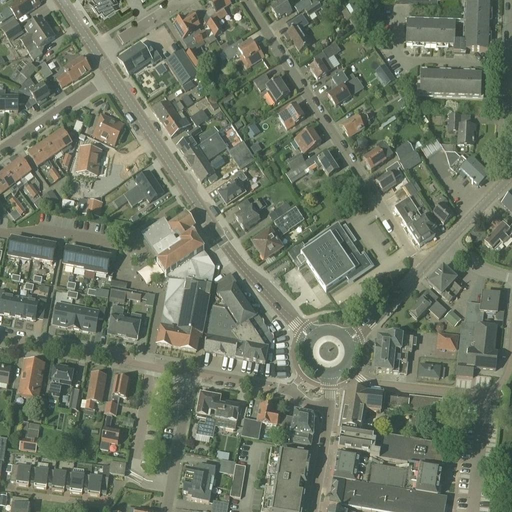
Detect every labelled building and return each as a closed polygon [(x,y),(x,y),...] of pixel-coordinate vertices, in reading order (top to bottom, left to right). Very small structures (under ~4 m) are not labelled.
[(9,9),(4,13),(8,19),(13,16),(17,23),(40,8),(39,6),(41,5),(38,0),(23,0),(9,10),(9,9)] [(91,0),(97,9),(98,10),(101,9),(104,14),(109,11),(115,7),(119,4),(116,0),(91,0)] [(224,11),(231,7),(226,0),(215,0),(209,4),(212,10),(205,14),(210,21),(217,16),(217,17),(224,12),(224,11)] [(278,0),(277,0),(281,5),(277,7),(271,11),(277,22),(285,17),(287,19),(292,15),(286,6),(289,4),(286,0),(278,0)] [(298,16),(305,12),(312,7),(317,4),(314,0),(309,3),(307,0),(294,8),(298,16)] [(467,3),(466,30),(489,31),(490,4),(467,3)] [(317,4),(312,7),(305,12),(309,19),(321,11),(322,12),(325,11),(321,5),(319,6),(318,4),(317,4)] [(199,38),(203,44),(208,40),(204,34),(202,35),(198,29),(200,28),(192,16),(185,21),(197,39),(199,38)] [(310,49),(299,31),(308,26),(302,16),(286,26),(290,32),(283,36),(287,43),(290,41),(299,56),(310,49)] [(12,17),(1,25),(2,27),(14,19),(12,17)] [(197,39),(185,21),(185,20),(173,28),(183,43),(188,40),(190,43),(193,41),(197,47),(203,44),(199,38),(197,39)] [(15,21),(1,30),(10,44),(24,35),(15,21)] [(21,43),(29,55),(38,50),(34,44),(42,39),(41,38),(49,32),(42,21),(25,32),(29,38),(21,43)] [(223,33),(215,21),(207,26),(214,38),(223,33)] [(489,31),(466,30),(466,43),(455,43),(455,25),(407,23),(406,46),(454,48),(454,55),(465,55),(466,52),(488,53),(489,31)] [(39,51),(55,40),(49,32),(41,38),(42,39),(34,44),(38,50),(29,55),(33,62),(42,57),(39,51)] [(247,71),(265,59),(261,53),(258,55),(251,44),(243,49),(239,44),(223,55),(228,63),(236,58),(238,60),(239,59),(247,71)] [(317,83),(327,76),(327,75),(334,71),(328,62),(341,53),(336,45),(321,54),(323,56),(314,62),(317,66),(310,71),(317,83)] [(153,68),(162,63),(154,51),(147,55),(141,46),(117,61),(129,78),(150,64),(153,68)] [(202,67),(192,53),(185,57),(195,71),(202,67)] [(165,65),(174,77),(182,90),(182,89),(185,94),(202,84),(182,54),(165,65)] [(72,85),(91,73),(82,60),(64,72),(66,76),(57,82),(62,90),(72,84),(72,85)] [(38,69),(46,80),(53,75),(45,64),(38,69)] [(29,65),(20,75),(14,83),(20,89),(27,81),(36,71),(29,65)] [(390,74),(380,81),(385,89),(395,82),(390,74)] [(481,98),(482,76),(421,74),(420,96),(481,98)] [(353,75),(347,80),(357,95),(364,90),(353,75)] [(335,110),(350,100),(347,95),(352,92),(342,76),(332,83),(337,91),(332,95),(327,99),(335,110)] [(254,84),(259,91),(261,95),(267,90),(277,106),(290,98),(279,82),(271,87),(269,83),(266,77),(254,84)] [(30,80),(19,91),(23,92),(33,108),(49,99),(42,87),(36,91),(30,80)] [(23,92),(19,91),(18,93),(18,100),(5,100),(5,114),(18,114),(18,107),(24,107),(27,112),(33,108),(23,92)] [(210,95),(205,99),(214,112),(219,109),(210,95)] [(153,114),(162,128),(177,118),(176,117),(180,115),(188,110),(187,109),(193,105),(187,97),(181,101),(183,103),(178,106),(176,103),(170,107),(168,105),(153,114)] [(282,121),(288,117),(295,128),(305,121),(296,107),(289,112),(287,109),(278,115),(282,121)] [(202,112),(190,120),(196,129),(208,121),(202,112)] [(364,118),(358,122),(356,120),(342,129),(349,141),(355,136),(356,137),(364,131),(362,129),(369,124),(368,123),(374,119),(370,114),(364,118)] [(88,129),(92,119),(88,117),(83,127),(88,129)] [(101,117),(97,129),(103,132),(110,135),(109,138),(112,139),(118,141),(124,128),(101,117)] [(185,131),(190,128),(185,121),(181,124),(177,118),(162,128),(171,141),(186,131),(185,131)] [(74,131),(79,133),(83,125),(77,122),(74,131)] [(255,125),(246,131),(251,139),(260,133),(255,125)] [(475,134),(475,128),(458,127),(457,148),(465,149),(465,146),(472,146),(474,146),(474,143),(473,143),(473,134),(475,134)] [(195,147),(191,141),(202,134),(198,128),(186,136),(190,141),(177,150),(201,186),(207,182),(210,186),(218,181),(213,174),(221,169),(216,162),(208,167),(204,161),(215,153),(216,155),(225,149),(241,173),(255,163),(232,128),(219,136),(204,146),(202,142),(201,143),(195,147)] [(103,132),(97,129),(93,139),(114,149),(118,141),(112,139),(109,138),(110,135),(103,132)] [(204,146),(219,136),(214,129),(198,139),(201,143),(202,142),(204,146)] [(311,131),(300,139),(294,143),(304,157),(310,154),(321,147),(311,131)] [(72,146),(70,143),(63,133),(56,137),(61,145),(57,148),(61,154),(72,146)] [(44,145),(54,159),(61,154),(57,148),(61,145),(56,137),(44,145)] [(420,151),(427,160),(441,150),(435,141),(420,151)] [(386,164),(394,159),(383,144),(376,149),(378,152),(372,156),(371,157),(363,162),(367,168),(367,170),(368,172),(371,173),(372,174),(386,165),(386,164)] [(400,163),(414,153),(407,144),(393,153),(400,163)] [(49,163),(54,159),(44,145),(35,152),(41,160),(45,157),(49,163)] [(251,148),(254,155),(261,152),(258,145),(251,148)] [(97,178),(102,153),(81,150),(76,174),(97,178)] [(41,160),(35,152),(28,157),(37,170),(49,163),(45,157),(41,160)] [(404,173),(420,162),(415,154),(398,164),(404,173)] [(450,171),(461,159),(456,155),(451,154),(445,154),(441,158),(450,171)] [(65,156),(63,162),(70,164),(72,158),(65,156)] [(308,170),(315,166),(317,170),(321,167),(329,179),(338,173),(328,156),(321,161),(318,156),(286,177),(290,183),(308,171),(308,170)] [(292,173),(305,165),(299,156),(286,164),(292,173)] [(467,165),(461,159),(450,171),(457,177),(460,173),(479,190),(489,179),(471,161),(467,165)] [(19,183),(20,182),(31,174),(21,161),(14,167),(19,174),(15,177),(19,183)] [(257,165),(262,173),(266,171),(261,163),(257,165)] [(270,185),(262,173),(257,165),(253,168),(261,181),(259,182),(263,189),(270,185)] [(19,174),(14,167),(4,175),(14,187),(17,192),(24,187),(20,182),(19,183),(15,177),(19,174)] [(56,184),(61,180),(54,170),(49,174),(56,184)] [(383,195),(396,188),(399,192),(410,185),(406,179),(403,181),(396,171),(376,184),(383,195)] [(128,204),(156,184),(149,174),(135,183),(138,188),(124,197),(128,204)] [(248,186),(240,174),(228,181),(231,186),(218,195),(227,209),(247,196),(243,190),(248,186)] [(14,187),(4,175),(0,177),(0,189),(0,190),(5,186),(9,191),(14,187)] [(116,181),(105,187),(109,193),(120,186),(116,181)] [(156,184),(128,204),(132,210),(146,200),(149,205),(164,195),(156,184)] [(437,229),(425,212),(416,198),(418,197),(410,185),(394,195),(399,203),(392,208),(395,212),(394,212),(395,212),(406,229),(408,231),(407,232),(419,250),(435,240),(430,234),(437,229)] [(0,190),(0,189),(0,198),(9,191),(5,186),(0,190)] [(26,190),(29,194),(35,190),(31,186),(26,190)] [(33,200),(39,195),(35,190),(29,194),(33,200)] [(58,201),(52,192),(41,200),(48,209),(58,201)] [(511,194),(502,205),(511,214),(511,194)] [(443,227),(453,217),(445,208),(448,205),(441,198),(437,202),(438,204),(435,208),(438,211),(432,216),(443,227)] [(14,208),(19,204),(15,199),(10,203),(14,208)] [(103,205),(85,201),(82,215),(100,219),(103,205)] [(256,216),(266,209),(261,201),(250,208),(247,203),(238,209),(241,214),(234,219),(244,234),(260,223),(256,216)] [(20,217),(25,213),(19,204),(14,208),(20,217)] [(128,204),(122,208),(125,212),(131,208),(128,204)] [(122,223),(134,225),(145,217),(141,211),(122,223)] [(278,247),(283,244),(280,239),(303,224),(295,211),(284,218),(274,225),(277,230),(253,246),(264,263),(281,252),(278,247)] [(274,225),(284,218),(279,211),(269,218),(274,225)] [(168,296),(162,329),(177,331),(186,284),(207,288),(211,269),(201,255),(203,254),(189,233),(194,230),(185,216),(167,228),(179,246),(175,249),(172,245),(168,244),(152,255),(159,264),(156,266),(165,279),(166,278),(169,282),(166,296),(168,296)] [(488,223),(497,231),(484,244),(492,251),(500,243),(503,246),(511,236),(511,226),(511,227),(508,231),(494,217),(488,223)] [(326,294),(346,280),(349,285),(362,276),(367,273),(371,270),(363,258),(360,260),(338,227),(305,249),(302,245),(287,254),(298,270),(306,265),(326,294)] [(303,244),(313,236),(309,231),(299,238),(303,244)] [(23,243),(12,241),(8,259),(19,261),(23,243)] [(34,245),(33,245),(23,243),(19,261),(31,263),(31,262),(30,262),(34,245)] [(33,243),(33,245),(34,245),(30,262),(31,262),(41,264),(44,245),(33,243)] [(44,245),(41,264),(52,266),(56,248),(44,245)] [(64,268),(75,270),(78,252),(67,250),(64,268)] [(89,254),(78,252),(75,270),(85,272),(88,256),(89,256),(89,254)] [(85,274),(96,276),(99,258),(89,256),(88,256),(85,272),(85,274)] [(110,260),(99,258),(96,276),(107,278),(110,260)] [(449,304),(464,288),(443,269),(428,285),(449,304)] [(257,320),(256,320),(230,280),(217,288),(216,295),(220,300),(212,309),(203,354),(265,366),(268,351),(250,324),(257,320)] [(110,288),(126,291),(127,285),(111,282),(110,288)] [(160,328),(157,347),(196,354),(199,336),(202,336),(211,289),(207,288),(186,284),(177,331),(162,329),(160,328)] [(112,288),(109,303),(124,306),(125,301),(141,304),(142,295),(143,294),(142,294),(112,288)] [(0,292),(0,304),(2,305),(0,317),(12,319),(16,298),(4,296),(5,293),(0,292)] [(465,324),(482,327),(484,315),(496,317),(499,298),(483,295),(482,307),(467,305),(465,324)] [(16,298),(12,319),(23,321),(27,300),(16,298)] [(27,300),(23,321),(35,323),(38,305),(30,303),(31,299),(27,299),(27,300)] [(417,323),(428,311),(435,318),(443,310),(433,301),(429,305),(423,299),(408,315),(417,323)] [(67,330),(71,308),(57,306),(53,327),(67,330)] [(85,311),(71,308),(67,330),(81,332),(85,311)] [(108,337),(121,340),(124,321),(122,320),(124,310),(114,308),(112,319),(108,337)] [(99,314),(85,311),(81,332),(95,335),(99,314)] [(451,313),(444,320),(454,329),(461,322),(451,313)] [(124,321),(121,340),(137,343),(141,324),(142,317),(131,315),(130,322),(124,321)] [(474,371),(496,373),(498,355),(494,355),(498,329),(482,327),(462,324),(456,366),(458,367),(456,379),(474,381),(474,371)] [(457,353),(458,338),(438,336),(436,351),(457,353)] [(399,376),(407,377),(408,361),(407,361),(408,355),(408,354),(411,355),(412,349),(416,349),(417,342),(413,342),(413,341),(388,338),(388,341),(378,340),(378,341),(375,343),(374,348),(378,351),(375,374),(399,376)] [(18,398),(28,400),(32,380),(34,381),(37,366),(24,364),(18,398)] [(38,402),(45,367),(37,366),(34,381),(32,380),(28,400),(38,402)] [(440,382),(440,379),(444,380),(445,370),(444,370),(444,368),(440,367),(439,369),(419,367),(418,379),(440,382)] [(0,368),(0,384),(8,386),(11,370),(0,368)] [(71,387),(74,372),(55,369),(51,385),(52,385),(50,397),(48,403),(58,404),(59,398),(62,386),(71,387)] [(92,376),(84,416),(94,418),(95,412),(93,412),(94,405),(101,406),(106,378),(92,376)] [(104,417),(107,417),(113,419),(116,419),(119,400),(127,401),(130,383),(116,381),(112,406),(106,405),(104,417)] [(339,450),(362,454),(371,456),(371,459),(442,470),(446,446),(375,435),(375,434),(371,434),(372,427),(362,426),(364,412),(381,415),(384,397),(348,391),(341,429),(343,430),(339,450)] [(78,413),(82,394),(72,392),(68,411),(78,413)] [(384,406),(408,409),(410,398),(385,394),(384,406)] [(215,429),(215,428),(219,407),(221,401),(202,397),(197,420),(206,422),(205,427),(215,429)] [(442,401),(410,398),(408,409),(441,412),(442,401)] [(445,446),(451,402),(442,401),(441,412),(437,445),(445,446)] [(226,408),(219,407),(215,428),(218,429),(218,430),(235,433),(240,408),(226,405),(226,408)] [(261,408),(258,424),(244,421),(241,439),(258,442),(261,426),(277,429),(279,417),(275,417),(276,411),(261,408)] [(314,441),(315,418),(295,414),(293,425),(286,424),(281,447),(310,453),(313,441),(314,441)] [(107,417),(104,430),(104,431),(101,444),(102,445),(100,451),(108,453),(109,446),(118,447),(118,446),(119,446),(119,442),(119,441),(120,434),(110,432),(113,419),(107,417)] [(134,422),(124,420),(122,428),(133,430),(134,422)] [(19,452),(36,455),(39,433),(28,431),(29,425),(23,424),(19,452)] [(215,429),(205,427),(198,426),(196,437),(213,441),(215,429)] [(267,487),(262,511),(303,511),(306,494),(305,494),(306,485),(307,485),(307,483),(308,477),(309,477),(311,465),(310,465),(311,459),(312,457),(272,451),(267,479),(271,479),(270,488),(267,487)] [(107,497),(109,481),(110,476),(125,478),(125,477),(125,474),(126,470),(126,467),(111,464),(110,469),(14,456),(12,468),(10,484),(17,485),(16,487),(28,489),(29,487),(35,487),(34,490),(35,490),(46,491),(47,489),(52,490),(52,492),(64,494),(64,491),(70,492),(70,495),(82,496),(82,494),(88,495),(88,497),(100,499),(100,496),(107,497)] [(333,481),(333,482),(388,491),(388,490),(440,499),(440,500),(447,501),(447,499),(437,497),(439,488),(440,479),(441,474),(407,469),(406,472),(371,466),(372,463),(359,461),(359,459),(338,456),(336,464),(334,473),(335,473),(334,481),(333,481)] [(236,465),(227,463),(225,475),(233,477),(236,465)] [(234,484),(244,485),(247,468),(237,467),(234,484)] [(187,472),(185,484),(212,489),(216,472),(194,468),(193,473),(187,472)] [(388,491),(333,482),(329,506),(367,511),(445,511),(447,501),(440,500),(440,499),(388,490),(388,491)] [(212,489),(185,484),(183,496),(188,497),(187,503),(209,507),(212,489)] [(241,500),(244,485),(234,484),(231,498),(241,500)] [(29,511),(30,509),(28,508),(29,502),(13,500),(12,507),(13,507),(12,511),(29,511)]
